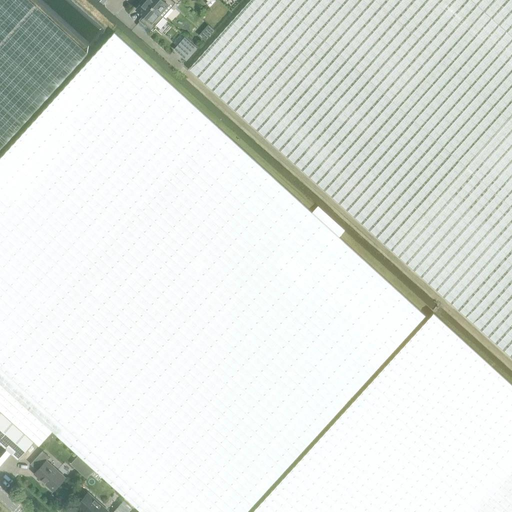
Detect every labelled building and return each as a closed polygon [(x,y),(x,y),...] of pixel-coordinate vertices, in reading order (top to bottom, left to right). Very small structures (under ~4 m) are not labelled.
[(0,0),(0,149),(88,53),(29,0),(0,0)] [(163,16),(145,0),(141,0),(139,3),(140,5),(137,9),(144,15),(140,20),(141,20),(137,24),(137,25),(141,20),(152,30),(163,16)] [(145,0),(163,16),(176,3),(172,0),(145,0)] [(511,0),(250,0),(189,69),(511,357),(511,0)] [(115,33),(0,158),(0,366),(37,326),(48,314),(134,220),(194,153),(218,127),(115,33)] [(185,38),(175,49),(187,60),(197,48),(185,38)] [(37,326),(0,366),(0,371),(26,396),(64,430),(58,436),(141,511),(245,511),(305,447),(421,319),(425,315),(339,237),(312,212),(218,127),(194,153),(134,220),(48,314),(37,326)] [(251,511),(511,511),(511,384),(433,313),(251,511)] [(0,442),(18,459),(34,441),(39,445),(52,431),(58,436),(64,430),(26,396),(0,371),(0,442)] [(66,477),(47,460),(50,457),(43,450),(31,463),(38,470),(35,473),(54,490),(66,477)] [(84,511),(106,511),(109,510),(89,492),(77,505),(84,511)] [(128,511),(132,508),(124,500),(112,511),(128,511)]
